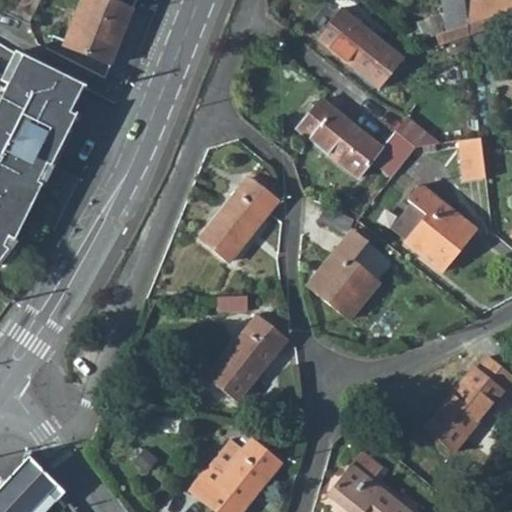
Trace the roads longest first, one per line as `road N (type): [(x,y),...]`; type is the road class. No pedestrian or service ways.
road 1 (residential): [(205,109),(110,361),(57,451)]
road 2 (tertiary): [(13,380),(84,288),(115,229),(162,118),(171,75)]
road 3 (residential): [(205,109),(277,164),(290,197),(286,270),(324,405)]
road 4 (tertiary): [(171,75),(141,107),(106,182),(0,359)]
road 5 (residential): [(511,309),(324,405)]
road 6 (unknown): [(242,17),(356,117)]
